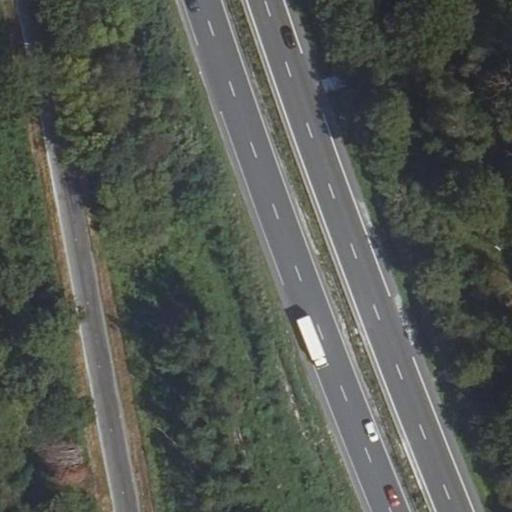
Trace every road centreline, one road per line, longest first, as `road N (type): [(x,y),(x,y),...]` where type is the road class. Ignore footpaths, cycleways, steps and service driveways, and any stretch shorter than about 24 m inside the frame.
road 1 (trunk): [(455,511),(264,0)]
road 2 (trunk): [(201,0),(391,511)]
road 3 (tertiary): [(130,511),(27,0)]
